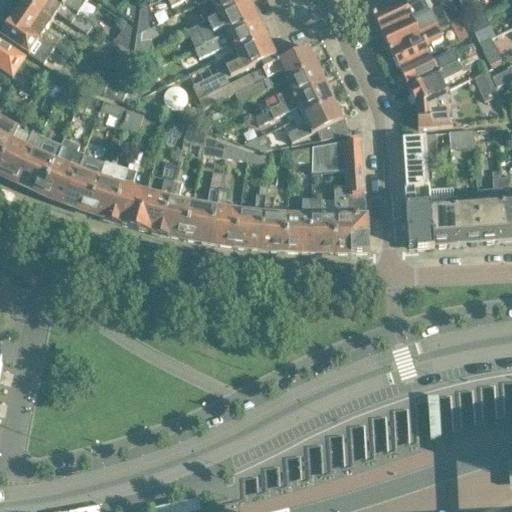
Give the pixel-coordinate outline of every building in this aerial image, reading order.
[(77,17),(50,0),(25,0),(22,5),(52,24),(56,17),(90,39),(96,31),(76,19),(77,17)] [(50,0),(77,17),(88,1),(86,0),(50,0)] [(133,25),(136,2),(133,0),(128,0),(118,15),(133,25)] [(212,0),(167,0),(171,9),(190,0),(208,0),(210,1),(212,0)] [(214,10),(200,17),(205,26),(205,28),(251,5),(247,0),(212,0),(210,1),(214,10)] [(474,0),(456,0),(462,13),(477,6),(474,0)] [(374,18),(372,19),(374,23),(372,26),(375,31),(378,31),(382,38),(427,15),(423,5),(407,13),(402,4),(374,18)] [(458,21),(450,4),(441,8),(449,26),(458,22),(458,21)] [(52,24),(22,5),(17,12),(17,15),(13,22),(55,50),(60,43),(45,33),(52,24)] [(192,33),(188,34),(188,36),(192,43),(223,29),(227,37),(228,39),(259,23),(251,5),(205,28),(205,26),(192,33)] [(149,30),(148,8),(140,12),(136,37),(142,35),(141,36),(145,34),(145,33),(149,30)] [(390,55),(438,32),(429,14),(427,15),(382,38),(383,42),(382,45),(385,50),(388,51),(390,55)] [(12,21),(0,38),(43,66),(55,50),(13,22),(12,21)] [(466,38),(458,22),(449,26),(457,42),(466,38)] [(235,56),(266,41),(267,41),(266,38),(267,35),(264,29),(262,29),(259,23),(228,39),(227,37),(212,44),(213,44),(194,52),(199,62),(231,47),(235,56)] [(128,51),(132,31),(126,27),(115,44),(118,45),(118,44),(128,51)] [(438,32),(390,55),(399,73),(429,58),(425,50),(442,42),(438,32)] [(153,51),(150,43),(140,44),(141,36),(142,35),(136,37),(133,61),(153,51)] [(274,59),(275,59),(266,41),(235,56),(239,64),(226,70),(230,81),(261,66),(263,71),(277,64),(274,59)] [(501,63),(491,42),(480,47),(490,68),(501,63)] [(16,75),(24,64),(26,61),(0,44),(0,72),(35,95),(39,88),(31,84),(30,85),(16,75)] [(118,45),(115,68),(126,75),(129,53),(128,53),(128,51),(118,44),(118,45)] [(471,47),(462,51),(467,62),(476,58),(471,47)] [(286,82),(316,68),(307,50),(277,64),(263,71),(229,87),(199,103),(203,112),(235,97),(239,106),(272,90),(268,81),(282,75),(286,82)] [(409,92),(459,66),(454,55),(433,65),(429,58),(399,73),(400,75),(399,78),(401,83),(405,84),(409,92)] [(445,93),(442,86),(462,77),(461,76),(470,72),(469,71),(480,66),(476,58),(467,62),(459,66),(409,92),(417,109),(449,93),(445,93)] [(115,68),(103,84),(122,96),(126,75),(115,68)] [(280,107),(325,86),(322,80),(323,78),(320,71),(317,70),(316,68),(286,82),(290,92),(276,98),(280,107)] [(494,92),(511,83),(511,81),(508,73),(492,81),(492,82),(490,83),(494,92)] [(492,82),(492,81),(489,74),(474,81),(484,105),(497,99),(494,92),(490,83),(492,82)] [(229,87),(223,75),(192,90),(199,103),(229,87)] [(150,92),(142,78),(129,84),(128,93),(141,97),(150,92)] [(122,96),(103,84),(98,96),(122,105),(125,98),(122,96)] [(302,119),(334,103),(333,101),(334,98),(331,92),(328,91),(325,86),(280,107),(269,113),(270,114),(254,120),(258,130),(299,110),(302,119)] [(52,87),(46,100),(56,104),(61,93),(62,92),(52,87)] [(453,129),(451,92),(449,93),(417,109),(419,131),(453,129)] [(54,107),(63,112),(70,98),(61,93),(56,104),(54,107)] [(82,102),(77,115),(94,121),(98,108),(82,102)] [(351,138),(343,122),(334,103),(302,119),(294,124),(298,132),(287,138),(291,147),(317,135),(321,143),(351,138)] [(104,105),(100,116),(120,123),(123,112),(104,105)] [(138,136),(143,119),(127,114),(121,130),(138,136)] [(0,165),(12,144),(13,142),(19,129),(0,118),(0,165)] [(204,151),(207,140),(186,134),(184,145),(204,151)] [(12,144),(0,166),(0,179),(8,183),(18,188),(41,139),(32,135),(26,148),(13,142),(12,144)] [(474,152),(473,135),(448,137),(449,153),(474,152)] [(272,152),(264,138),(244,148),(260,154),(266,154),(272,152)] [(430,207),(431,207),(426,155),(424,138),(401,141),(407,218),(406,218),(407,231),(409,251),(417,250),(417,253),(434,252),(434,250),(430,207)] [(41,139),(18,188),(25,191),(40,198),(61,149),(41,139)] [(207,140),(204,151),(202,159),(225,162),(228,149),(207,140)] [(369,257),(361,143),(334,147),(334,175),(345,175),(346,192),(334,192),(334,205),(335,257),(369,257)] [(61,149),(40,198),(54,204),(64,208),(83,158),(78,156),(80,151),(64,145),(62,150),(61,149)] [(334,175),(334,147),(312,150),(312,152),(312,162),(312,177),(334,175)] [(250,156),(228,149),(225,162),(249,166),(250,156)] [(312,162),(312,152),(292,156),(291,164),(312,162)] [(142,157),(133,154),(127,173),(136,176),(142,157)] [(250,156),(249,166),(262,168),(264,159),(260,159),(250,156)] [(83,158),(64,208),(88,217),(106,166),(83,158)] [(106,166),(88,217),(103,222),(111,225),(127,173),(106,166)] [(135,232),(146,195),(131,191),(136,176),(127,173),(111,225),(120,227),(135,232)] [(504,244),(501,202),(500,193),(499,182),(492,182),(493,193),(477,194),(478,204),(481,246),(484,246),(487,248),(492,247),(495,245),(504,244)] [(508,182),(499,182),(500,193),(509,192),(508,182)] [(159,238),(173,185),(164,183),(160,199),(146,195),(135,232),(153,236),(159,238)] [(173,185),(159,238),(169,240),(183,242),(192,206),(178,203),(182,188),(173,185)] [(265,200),(259,254),(285,256),(288,219),(273,217),(275,201),(276,188),(267,188),(265,200)] [(209,247),(219,194),(210,193),(206,209),(192,206),(183,242),(199,246),(209,247)] [(233,251),(240,214),(225,212),(228,196),(219,194),(209,247),(217,249),(233,251)] [(259,254),(265,200),(256,199),(255,216),(240,214),(233,251),(249,253),(259,254)] [(511,201),(501,202),(504,244),(511,243),(511,201)] [(288,219),(285,256),(310,257),(311,203),(302,203),(302,208),(289,207),(288,219)] [(311,203),(310,257),(335,257),(334,205),(311,203)] [(481,246),(478,204),(454,206),(457,248),(468,247),(470,249),(476,248),(478,246),(481,246)] [(457,248),(454,206),(431,207),(430,207),(434,250),(436,250),(438,251),(444,251),(447,249),(457,248)] [(511,511),(511,371),(498,374),(481,377),(463,381),(446,385),(429,390),(412,394),(395,400),(379,406),(367,410),(355,415),(344,419),(332,424),(321,430),(312,434),(303,438),(293,443),(287,446),(283,449),(278,451),(273,454),(268,456),(263,459),(259,461),(255,463),(251,464),(247,466),(242,468),(245,476),(237,476),(239,503),(239,505),(239,511),(511,511)]
